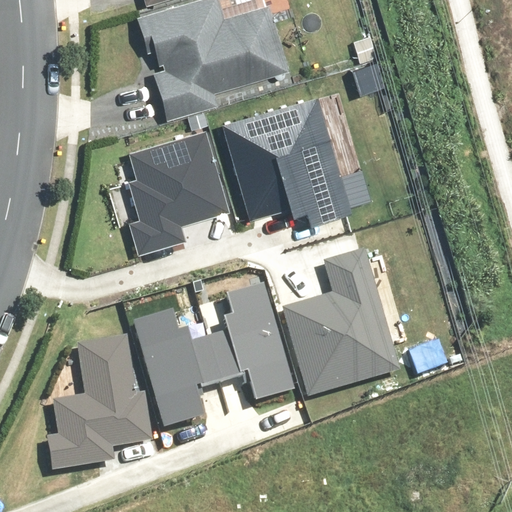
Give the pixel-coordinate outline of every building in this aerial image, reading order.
[(217,0),(193,0),(129,19),(137,42),(145,40),(154,70),(147,72),(163,123),(212,108),(209,97),(288,73),(268,7),(224,21),(217,0)] [(316,100),(226,123),(245,198),(279,189),(287,221),(343,206),(316,100)] [(227,214),(202,132),(125,154),(133,179),(124,182),(135,220),(122,224),(132,257),(179,243),(174,230),(227,214)] [(325,296),(270,312),(294,397),(399,368),(364,243),(314,257),(325,296)] [(166,316),(127,328),(160,434),(195,423),(187,398),(242,381),(250,409),(294,397),(270,312),(262,284),(221,296),(227,316),(218,318),(222,333),(184,344),(180,332),(172,335),(166,316)] [(125,341),(75,347),(80,397),(51,400),(54,435),(43,436),(47,473),(106,466),(104,449),(146,444),(141,394),(131,395),(125,341)]
